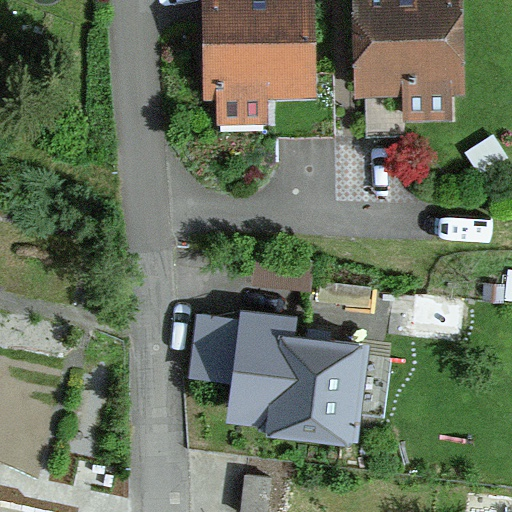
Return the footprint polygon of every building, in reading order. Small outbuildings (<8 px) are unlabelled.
[(301,87),(298,0),(208,0),(210,89),(301,87)] [(358,0),(360,86),(451,84),(448,0),(358,0)] [(408,327),(454,332),(458,304),(411,299),(408,327)] [(290,326),(197,316),(190,374),(229,379),(225,409),(265,415),(265,416),(346,427),(357,346),(288,338),(290,326)] [(262,511),(266,479),(241,476),(237,511),(262,511)]
